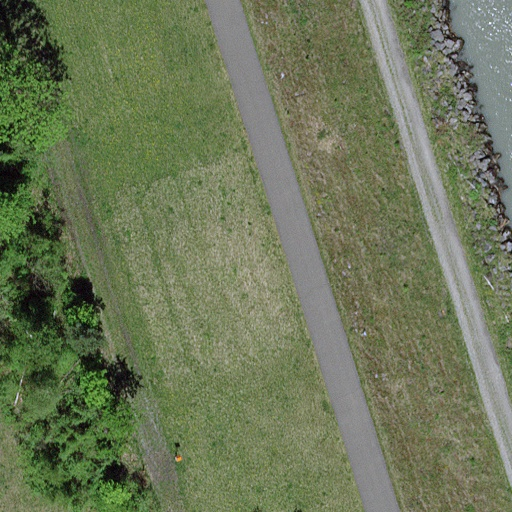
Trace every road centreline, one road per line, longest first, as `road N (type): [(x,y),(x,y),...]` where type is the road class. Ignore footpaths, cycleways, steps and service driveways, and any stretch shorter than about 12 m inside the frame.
road 1 (track): [(221,0),(382,511)]
road 2 (track): [(367,0),(511,453)]
